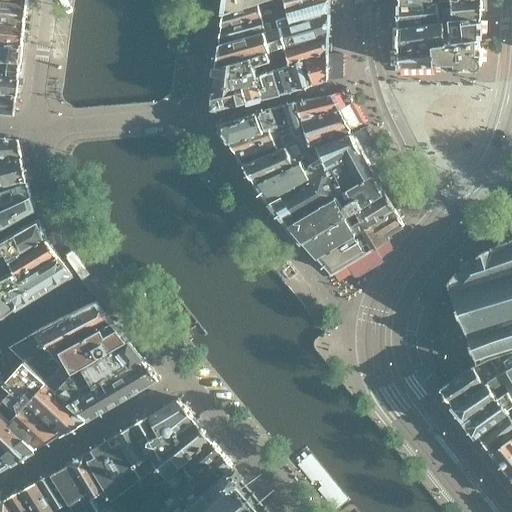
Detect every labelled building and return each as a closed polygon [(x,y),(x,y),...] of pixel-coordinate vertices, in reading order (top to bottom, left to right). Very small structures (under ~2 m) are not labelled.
[(0,0),(0,20),(25,23),(27,8),(27,4),(28,2),(0,0)] [(258,17),(256,8),(274,3),(273,0),(266,0),(224,13),(222,27),(258,17)] [(225,0),(224,13),(266,0),(225,0)] [(276,12),(289,9),(317,0),(273,0),(274,3),(276,12)] [(328,33),(329,4),(329,0),(317,0),(289,9),(291,18),(278,22),(280,28),(284,28),(286,36),(289,45),(328,34),(328,33)] [(480,40),(481,21),(480,21),(457,22),(447,23),(447,19),(444,19),(445,0),(400,4),(400,5),(400,26),(399,27),(400,49),(399,49),(400,65),(437,65),(437,64),(440,64),(440,65),(442,65),(442,64),(452,64),(452,65),(463,65),(463,64),(473,64),(473,65),(475,65),(476,64),(477,64),(478,63),(478,62),(479,62),(479,60),(478,60),(479,45),(480,45),(480,43),(479,43),(479,40),(480,40)] [(480,17),(481,0),(449,0),(448,0),(449,16),(452,18),(457,18),(480,16),(480,17)] [(280,28),(278,22),(276,12),(258,17),(222,27),(220,43),(258,34),(280,28)] [(0,40),(22,43),(25,23),(0,20),(0,40)] [(217,65),(288,45),(289,45),(286,36),(261,43),(258,34),(220,43),(217,65)] [(327,52),(328,36),(328,34),(289,45),(288,45),(289,52),(292,61),(294,61),(327,52)] [(21,62),(22,43),(0,40),(0,59),(20,62),(21,62)] [(214,89),(240,80),(256,74),(276,67),(282,65),(280,55),(289,52),(288,45),(217,65),(214,89)] [(327,79),(327,54),(327,52),(294,61),(300,87),(327,79)] [(0,76),(18,78),(20,62),(0,59),(0,76)] [(300,87),(294,61),(292,61),(282,65),(276,67),(282,92),(300,87)] [(282,92),(276,67),(256,74),(262,97),(282,92)] [(262,97),(256,74),(240,80),(245,101),(262,97)] [(18,78),(0,76),(0,92),(17,94),(18,78)] [(245,101),(240,80),(214,89),(212,103),(211,103),(215,108),(216,108),(245,101)] [(15,113),(17,94),(0,92),(0,110),(9,111),(9,112),(15,113)] [(351,129),(343,115),(341,110),(332,94),(295,102),(308,134),(316,147),(351,129)] [(308,134),(295,102),(283,105),(290,124),(295,132),(299,138),(307,152),(316,147),(308,134)] [(290,124),(283,105),(271,108),(278,127),(290,124)] [(278,127),(271,108),(256,113),(263,132),(270,130),(275,128),(278,127)] [(263,132),(256,113),(236,119),(223,123),(220,129),(229,141),(263,132)] [(290,124),(278,127),(275,128),(279,137),(295,132),(290,124)] [(236,152),(274,139),(270,130),(263,132),(229,141),(236,152)] [(244,163),(299,138),(295,132),(279,137),(274,139),(236,152),(244,163)] [(353,132),(324,147),(333,163),(271,200),(290,222),(349,187),(375,172),(353,132)] [(0,159),(22,156),(18,140),(9,139),(10,136),(0,134),(0,159)] [(256,180),(303,157),(308,154),(307,152),(299,138),(244,163),(256,180)] [(271,200),(333,163),(324,147),(308,154),(316,165),(311,169),(303,157),(256,180),(271,200)] [(0,208),(31,195),(28,186),(27,180),(22,156),(0,159),(0,208)] [(385,192),(375,172),(349,187),(362,206),(367,203),(385,192)] [(305,239),(362,206),(349,187),(290,222),(305,239)] [(394,208),(391,202),(385,192),(367,203),(375,219),(394,208)] [(0,228),(35,209),(31,195),(0,208),(0,228)] [(319,256),(375,219),(367,203),(362,206),(305,239),(319,256)] [(375,246),(388,238),(386,235),(398,228),(403,224),(394,208),(375,219),(319,256),(332,271),(346,263),(352,274),(381,257),(375,246)] [(6,261),(47,239),(38,218),(0,239),(0,256),(3,255),(6,261)] [(511,357),(511,237),(482,251),(457,269),(447,282),(477,363),(494,355),(497,362),(511,357)] [(0,316),(73,274),(59,256),(47,239),(6,261),(0,264),(0,316)] [(58,351),(113,321),(97,300),(96,301),(35,331),(56,352),(58,351)] [(74,371),(129,339),(113,320),(113,321),(58,351),(74,371)] [(89,418),(58,388),(66,378),(57,371),(60,368),(54,353),(56,352),(35,331),(0,352),(0,413),(38,447),(89,418)] [(89,418),(160,377),(144,357),(129,339),(74,371),(66,378),(58,388),(89,418)] [(511,388),(502,371),(497,362),(494,355),(477,363),(466,369),(467,370),(442,387),(454,402),(467,418),(511,388)] [(511,365),(502,371),(511,388),(511,435),(492,448),(511,474),(511,365)] [(511,435),(511,388),(467,418),(492,448),(511,435)] [(162,483),(213,440),(178,398),(155,412),(116,434),(136,465),(143,476),(152,470),(152,464),(155,462),(165,473),(159,478),(162,483)] [(38,447),(0,413),(0,449),(13,462),(38,447)] [(143,476),(136,465),(116,434),(86,452),(121,511),(138,499),(130,486),(143,476)] [(173,495),(223,451),(213,440),(162,483),(173,495)] [(0,469),(13,462),(0,449),(0,469)] [(200,486),(204,490),(234,464),(223,451),(173,495),(153,511),(178,511),(192,500),(188,496),(200,486)] [(120,511),(121,511),(86,452),(69,461),(99,511),(120,511)] [(99,511),(69,461),(52,471),(70,501),(74,508),(76,511),(99,511)] [(273,511),(268,505),(266,503),(265,504),(255,492),(255,490),(254,490),(253,490),(243,478),(245,477),(243,475),(235,466),(234,464),(178,511),(273,511)] [(76,511),(74,508),(67,511),(64,511),(61,506),(70,501),(52,471),(36,481),(55,511),(76,511)] [(55,511),(36,481),(19,490),(34,511),(55,511)] [(34,511),(19,490),(4,499),(12,511),(34,511)] [(12,511),(4,499),(0,501),(0,511),(12,511)]
